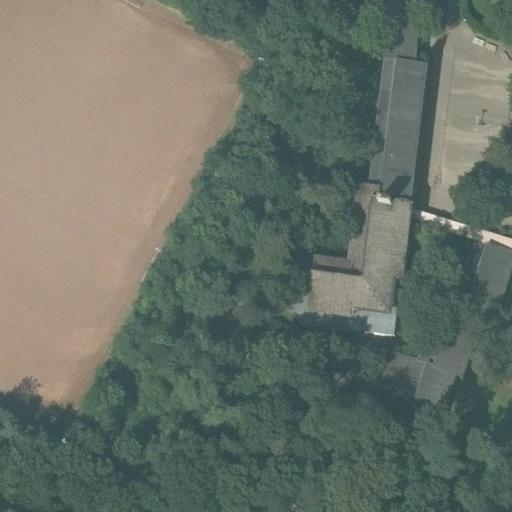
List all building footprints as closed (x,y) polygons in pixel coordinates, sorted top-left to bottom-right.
[(379,0),(378,22),(392,23),(418,25),(420,25),(421,0),(379,0)] [(392,23),(372,191),(364,190),(354,271),(315,266),(311,298),(306,299),(301,301),(297,305),(295,310),(294,316),(296,321),(300,325),(305,328),(353,334),(354,326),(366,328),(365,336),(394,339),(408,223),(409,212),(410,209),(411,209),(426,82),(427,82),(428,70),(415,68),(418,25),(392,23)] [(511,242),(409,212),(408,223),(478,244),(511,253),(511,242)] [(511,253),(478,244),(419,365),(428,368),(416,405),(415,410),(443,419),(456,377),(463,379),(476,338),(483,340),(496,299),(502,301),(511,269),(511,253)] [(419,365),(392,357),(380,395),(416,405),(428,368),(419,365)]
